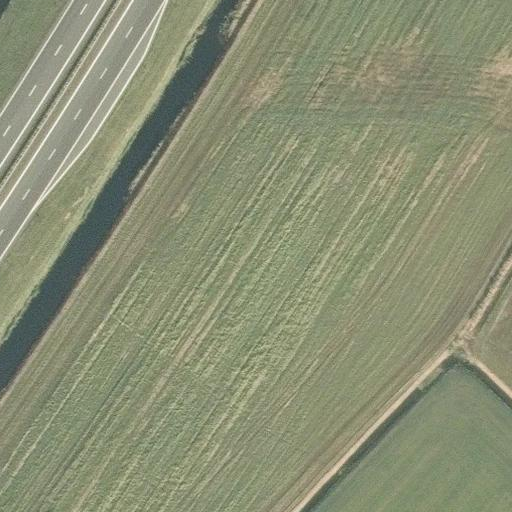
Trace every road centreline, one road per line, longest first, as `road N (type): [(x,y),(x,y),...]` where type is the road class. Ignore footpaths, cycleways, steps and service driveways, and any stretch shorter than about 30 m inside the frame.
road 1 (trunk): [(0,236),(153,0)]
road 2 (trunk): [(83,0),(0,130)]
